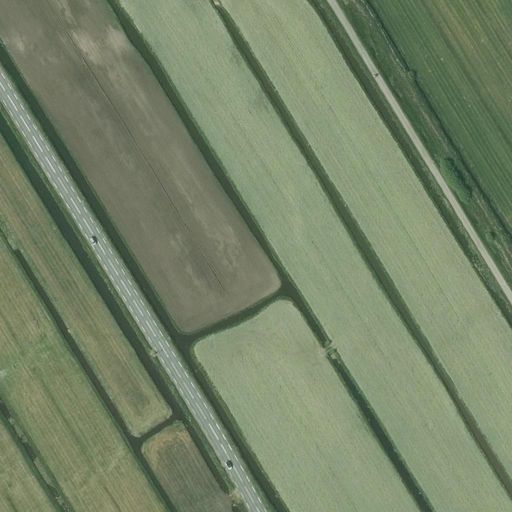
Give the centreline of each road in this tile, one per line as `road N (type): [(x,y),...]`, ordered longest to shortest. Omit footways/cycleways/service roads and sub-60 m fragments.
road 1 (secondary): [(259,511),(0,82)]
road 2 (unclassified): [(511,298),(330,0)]
